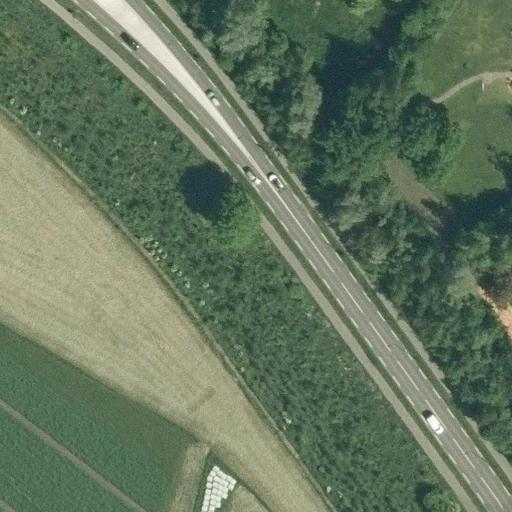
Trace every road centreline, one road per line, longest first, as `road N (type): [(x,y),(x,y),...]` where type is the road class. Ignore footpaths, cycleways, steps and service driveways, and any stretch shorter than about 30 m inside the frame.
road 1 (secondary): [(81,0),(177,90),(311,241)]
road 2 (secondary): [(504,511),(311,241)]
road 3 (secondary): [(311,241),(215,100),(130,0)]
